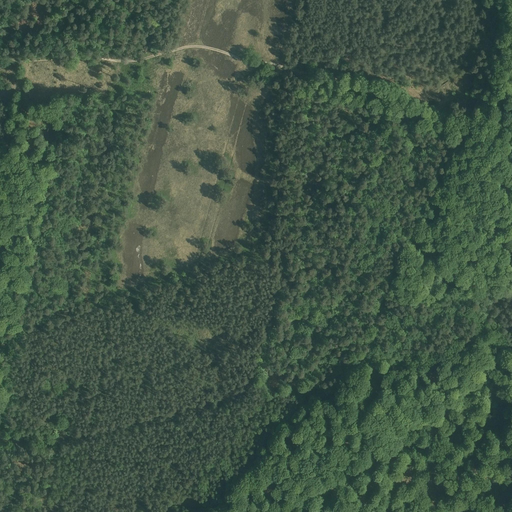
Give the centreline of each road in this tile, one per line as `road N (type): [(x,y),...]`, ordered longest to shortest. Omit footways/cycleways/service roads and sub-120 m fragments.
road 1 (track): [(511,118),(419,111),(384,90),(191,47),(101,57),(0,55)]
road 2 (track): [(511,32),(333,396)]
road 3 (track): [(0,438),(139,418),(257,378),(333,396)]
road 4 (track): [(256,511),(295,469),(333,396)]
